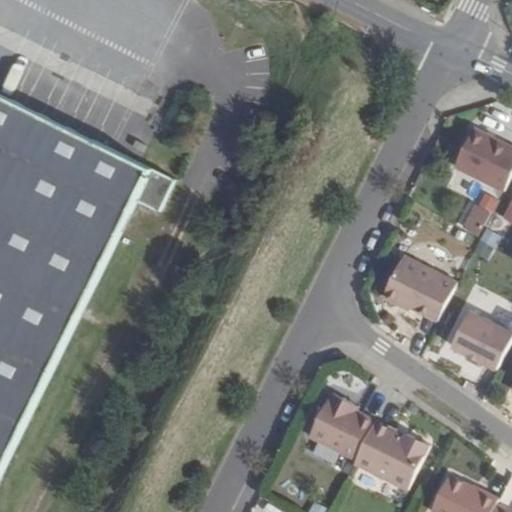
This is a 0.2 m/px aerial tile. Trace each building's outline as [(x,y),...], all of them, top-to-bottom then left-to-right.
[(0,92),(0,482),(140,201),(162,213),(178,180),(0,92)] [(511,146),(476,128),(457,167),(506,191),(511,178),(511,146)] [(465,227),(481,236),(493,212),(477,204),(465,227)] [(404,260),(385,297),(398,304),(403,303),(440,321),(460,283),(446,276),(444,279),(426,270),(425,265),(412,259),(407,260),(404,260)] [(511,330),(473,311),(454,347),(469,355),(485,362),(499,370),(511,344),(511,330)] [(469,355),(467,359),(483,367),(485,362),(469,355)] [(334,393),(312,437),(358,460),(378,421),(358,411),(348,406),(350,401),(334,393)] [(350,401),(348,406),(358,411),(360,406),(350,401)] [(395,430),(378,421),(358,460),(357,464),(410,490),(432,446),(409,434),(408,436),(405,440),(393,434),(395,430)] [(395,430),(393,434),(405,440),(408,436),(395,430)] [(451,476),(433,511),(494,511),(498,505),(500,500),(451,476)] [(310,511),(328,511),(331,506),(316,500),(310,511)]
